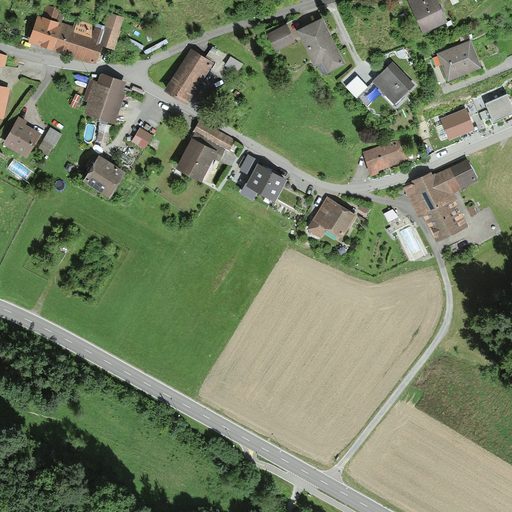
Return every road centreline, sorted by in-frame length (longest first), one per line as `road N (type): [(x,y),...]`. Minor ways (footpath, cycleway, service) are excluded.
road 1 (tertiary): [(378,511),(0,308)]
road 2 (track): [(326,483),(438,335),(448,304),(420,220),(362,187)]
road 3 (residential): [(0,45),(121,70),(322,0)]
